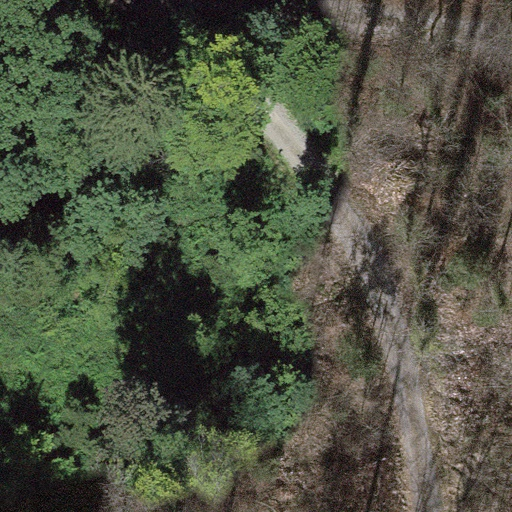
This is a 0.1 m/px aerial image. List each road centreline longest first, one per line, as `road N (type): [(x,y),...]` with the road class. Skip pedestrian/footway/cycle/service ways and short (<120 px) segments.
road 1 (track): [(436,511),(413,356),(348,216),(259,96),(161,0)]
road 2 (track): [(230,0),(511,44)]
